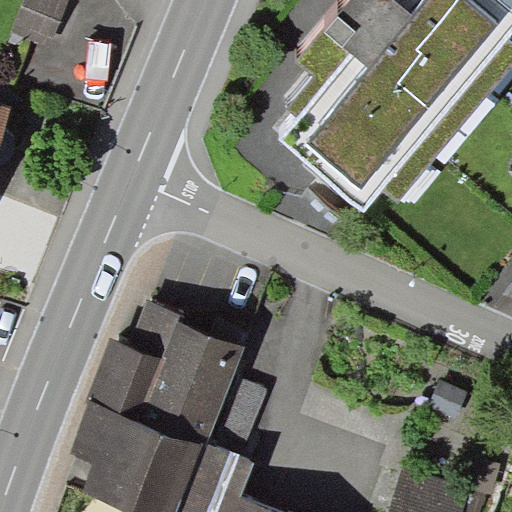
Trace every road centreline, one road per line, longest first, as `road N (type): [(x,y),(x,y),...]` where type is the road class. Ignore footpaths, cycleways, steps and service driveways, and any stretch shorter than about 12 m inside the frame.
road 1 (residential): [(511,349),(133,186)]
road 2 (secondary): [(133,186),(0,499)]
road 3 (secondary): [(203,0),(133,186)]
